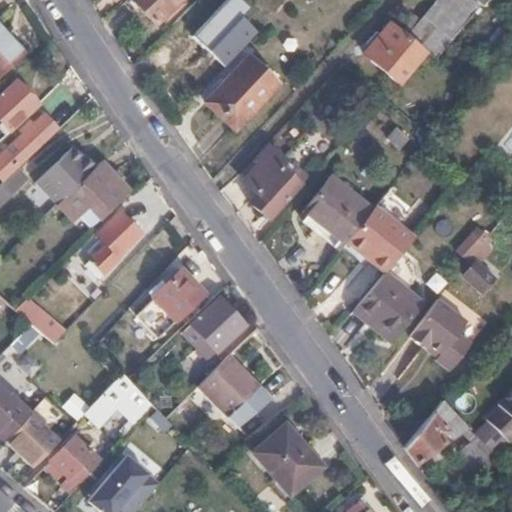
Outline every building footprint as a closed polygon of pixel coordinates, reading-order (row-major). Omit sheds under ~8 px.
[(130,0),(153,23),(178,0),(130,0)] [(479,6),(472,0),(449,0),(412,44),(390,24),(364,54),(397,82),(423,52),(433,60),(479,6)] [(0,71),(21,52),(0,27),(0,71)] [(233,129),(278,82),(250,55),(205,102),(233,129)] [(0,119),(9,130),(37,103),(16,80),(0,94),(0,119)] [(18,165),(57,128),(44,112),(0,152),(0,162),(9,173),(18,165)] [(268,216),(298,182),(278,164),(284,157),(270,146),(242,179),(255,190),(247,199),(268,216)] [(57,203),(94,166),(83,156),(81,158),(70,147),(34,183),(55,204),(57,203)] [(311,175),(321,163),(314,156),(303,168),(311,175)] [(128,189),(101,159),(94,166),(57,203),(72,219),(87,204),(100,217),(128,189)] [(0,203),(28,176),(18,165),(9,173),(0,181),(0,203)] [(328,230),(343,243),(348,238),(349,236),(370,210),(329,177),(299,213),(315,226),(307,235),(317,244),(328,230)] [(402,250),(416,233),(378,201),(370,210),(349,236),(387,267),(402,250)] [(116,255),(139,233),(119,212),(96,234),(104,244),(90,258),(103,273),(119,258),(116,255)] [(484,240),(474,253),(481,259),(491,247),(484,240)] [(387,267),(352,308),(388,339),(421,300),(406,287),(417,273),(411,258),(402,250),(387,267)] [(483,289),(495,279),(476,260),(465,271),(483,289)] [(202,293),(180,269),(159,288),(154,284),(146,290),(173,320),(202,293)] [(65,330),(27,296),(15,308),(53,343),(65,330)] [(213,351),(243,325),(217,296),(189,323),(213,351)] [(439,297),(410,333),(427,348),(431,344),(441,353),(437,359),(451,371),(472,343),(459,332),(468,320),(439,297)] [(259,385),(227,355),(197,387),(228,418),(259,385)] [(135,387),(122,372),(83,412),(99,426),(117,408),(134,425),(152,406),(135,387)] [(511,382),(493,399),(495,402),(482,413),(511,443),(511,442),(511,382)] [(0,436),(4,440),(29,413),(0,387),(0,436)] [(469,440),(475,434),(468,427),(440,399),(403,446),(415,462),(438,437),(432,431),(437,426),(442,431),(451,422),(469,440)] [(172,426),(166,419),(158,411),(153,417),(166,432),(172,426)] [(4,440),(32,466),(57,440),(58,439),(29,413),(4,440)] [(482,413),(468,427),(475,434),(497,457),(511,443),(482,413)] [(304,453),(307,450),(285,425),(254,453),(289,495),(318,471),(304,453)] [(59,485),(67,494),(100,461),(75,436),(52,460),(62,470),(58,475),(64,480),(59,485)] [(135,511),(160,484),(127,455),(89,500),(102,511),(135,511)] [(62,470),(52,460),(42,469),(53,480),(58,475),(62,470)] [(369,511),(361,501),(346,511),(369,511)]
